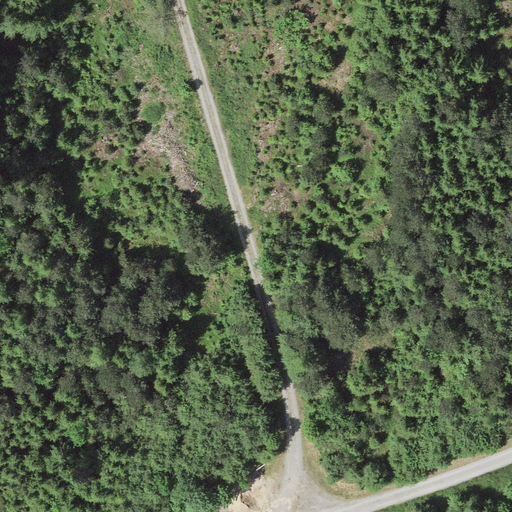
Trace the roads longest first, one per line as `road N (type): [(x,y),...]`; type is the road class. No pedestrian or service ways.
road 1 (track): [(176,0),(293,420),(297,511)]
road 2 (track): [(341,511),(511,454)]
